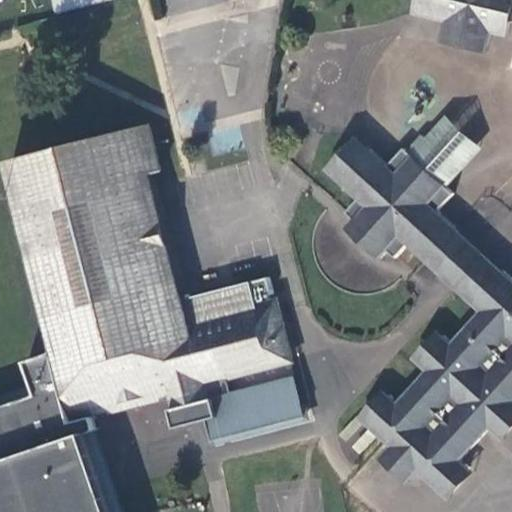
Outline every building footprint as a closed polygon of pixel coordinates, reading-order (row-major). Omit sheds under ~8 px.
[(55,0),(59,15),(116,0),(55,0)] [(418,0),(417,9),(435,14),(436,7),(431,5),(428,1),(427,0),(418,0)] [(511,0),(427,0),(428,1),(431,5),(436,7),(435,14),(449,17),(456,19),(456,24),(457,29),(459,33),(463,36),(468,38),(472,39),(477,38),(481,35),(484,31),(485,27),(493,29),(508,33),(511,20),(511,0)] [(489,49),(493,29),(485,27),(484,31),(481,35),(477,38),(472,39),(468,38),(463,36),(459,33),(457,29),(456,24),(456,19),(449,17),(443,40),(489,49)] [(482,148),(450,117),(428,141),(422,135),(409,150),(448,184),(482,148)] [(274,294),(270,277),(180,299),(149,174),(159,172),(148,125),(14,158),(66,352),(30,363),(41,396),(0,409),(0,511),(114,511),(89,436),(101,432),(97,413),(173,394),(176,403),(211,394),(209,385),(291,364),(277,304),(273,305),(270,295),(274,294)] [(329,169),(344,182),(348,176),(344,173),(343,168),(343,163),(344,158),(347,155),(351,152),(355,150),(359,149),(364,151),(367,154),(372,149),(358,136),(329,169)] [(351,152),(347,155),(344,158),(343,163),(343,168),(344,173),(348,176),(344,182),(361,197),(348,212),(357,219),(360,221),(372,216),(383,217),(391,225),(393,236),(387,245),(391,249),(400,256),(412,244),(429,259),(433,254),(437,257),(442,258),(447,257),(451,255),(454,252),(457,249),(459,244),(459,239),(457,235),(454,231),(459,226),(441,210),(456,192),(448,184),(409,150),(406,147),(391,164),(372,149),(367,154),(364,151),(359,149),(355,150),(351,152)] [(382,258),(391,249),(387,245),(393,236),(391,225),(383,217),(372,216),(360,221),(357,219),(348,230),(382,258)] [(507,270),(459,226),(454,231),(457,235),(459,239),(459,244),(457,249),(454,252),(451,255),(447,257),(442,258),(437,257),(433,254),(429,259),(478,303),(482,298),(479,294),(477,290),(477,285),(478,280),(481,277),(484,274),(488,272),(493,271),(498,273),(501,276),(507,270)] [(511,274),(507,270),(501,276),(498,273),(493,271),(488,272),(484,274),(481,277),(478,280),(477,285),(477,290),(479,294),(482,298),(478,303),(485,310),(455,342),(448,335),(422,362),(431,369),(400,401),(392,394),(368,421),(394,445),(421,470),(447,493),(471,468),(463,460),(494,428),(501,434),(511,423),(511,274)] [(417,358),(422,362),(448,335),(443,330),(417,358)] [(364,417),(368,421),(392,394),(388,390),(364,417)] [(511,432),(511,423),(501,434),(506,439),(511,432)] [(410,481),(421,470),(394,445),(384,458),(410,481)] [(476,471),(471,468),(447,493),(451,498),(476,471)]
